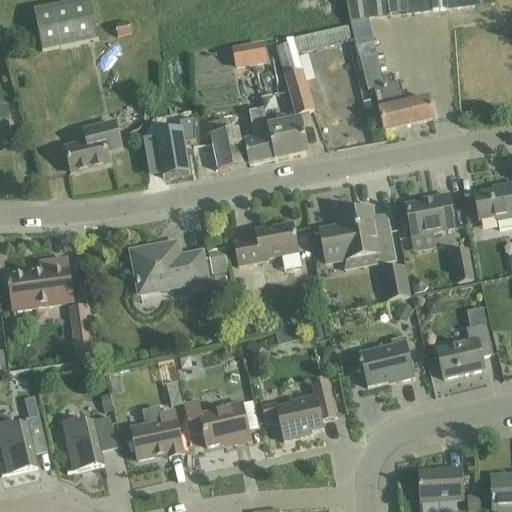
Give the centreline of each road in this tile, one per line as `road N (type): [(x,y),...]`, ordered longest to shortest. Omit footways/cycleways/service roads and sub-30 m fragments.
road 1 (tertiary): [(0,216),(106,213),(511,135)]
road 2 (residential): [(365,495),(369,460),(383,442),(511,407)]
road 3 (residential): [(198,511),(365,495)]
